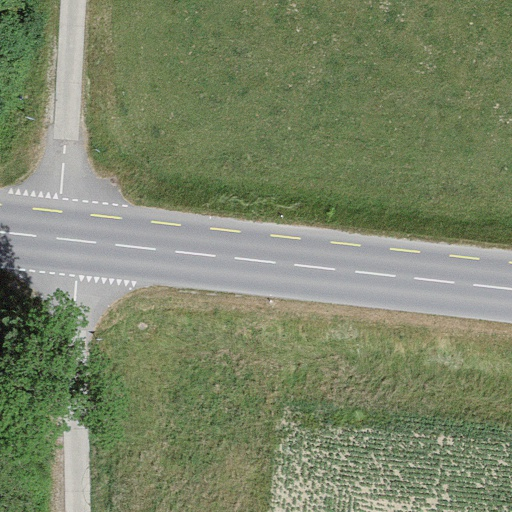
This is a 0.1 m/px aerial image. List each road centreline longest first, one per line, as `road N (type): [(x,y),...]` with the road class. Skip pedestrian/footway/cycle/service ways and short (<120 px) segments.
road 1 (secondary): [(82,234),(511,284)]
road 2 (unclassified): [(91,511),(82,234)]
road 3 (unclassified): [(82,234),(99,0)]
